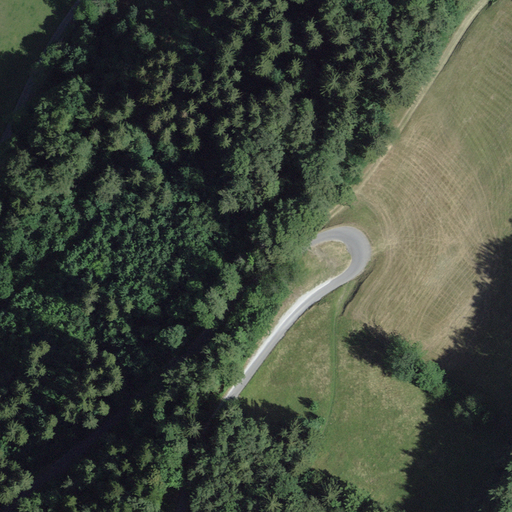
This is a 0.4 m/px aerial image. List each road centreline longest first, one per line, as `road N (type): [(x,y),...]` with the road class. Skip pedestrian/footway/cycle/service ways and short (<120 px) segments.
road 1 (unclassified): [(10,511),(328,233),(352,240),(356,260),(279,329),(194,447),(177,511)]
road 2 (track): [(0,306),(42,267),(81,247),(127,178),(156,151),(222,121),(425,0)]
road 3 (track): [(311,242),(376,165),(484,0)]
road 4 (unclassified): [(96,0),(28,105),(0,180)]
